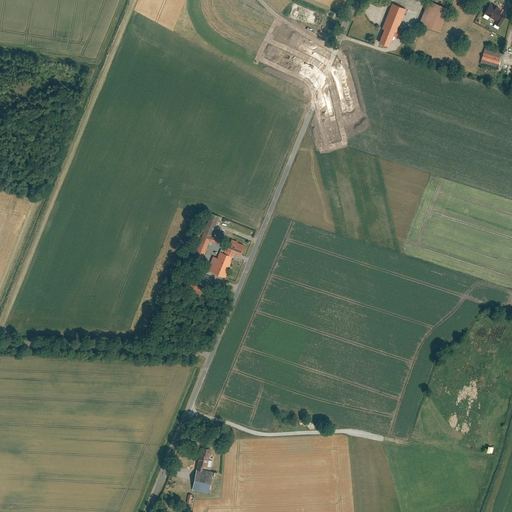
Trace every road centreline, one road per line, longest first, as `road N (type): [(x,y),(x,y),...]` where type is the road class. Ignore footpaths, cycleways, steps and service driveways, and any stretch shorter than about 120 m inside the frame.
road 1 (tertiary): [(355,0),(212,353)]
road 2 (track): [(188,411),(263,435),(340,430),(401,443),(418,429)]
road 3 (unclassified): [(0,343),(212,353)]
road 4 (tertiary): [(212,353),(147,511)]
